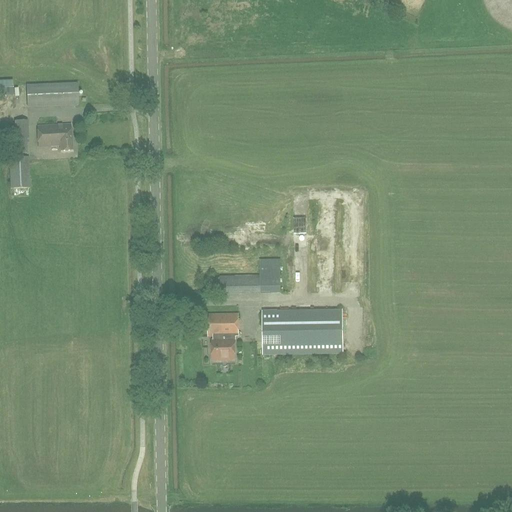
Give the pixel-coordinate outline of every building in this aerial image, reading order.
[(0,97),(13,96),(12,81),(0,81),(0,97)] [(77,84),(27,86),(28,108),(78,106),(77,84)] [(69,124),(36,126),(38,147),(60,146),(60,151),(71,150),(69,124)] [(9,158),(10,189),(30,189),(29,157),(9,158)] [(177,158),(168,158),(167,169),(177,169),(177,158)] [(263,246),(263,280),(278,280),(278,246),(263,246)] [(321,265),(335,266),(336,247),(321,246),(321,265)] [(260,291),(261,276),(220,275),(220,290),(260,291)] [(342,310),(262,312),(263,356),(343,355),(342,310)] [(208,337),(234,337),(238,337),(238,314),(208,315),(208,337)] [(232,337),(234,337),(208,337),(208,338),(213,338),(213,341),(212,341),(212,361),(235,360),(234,340),(232,340),(232,337)]
